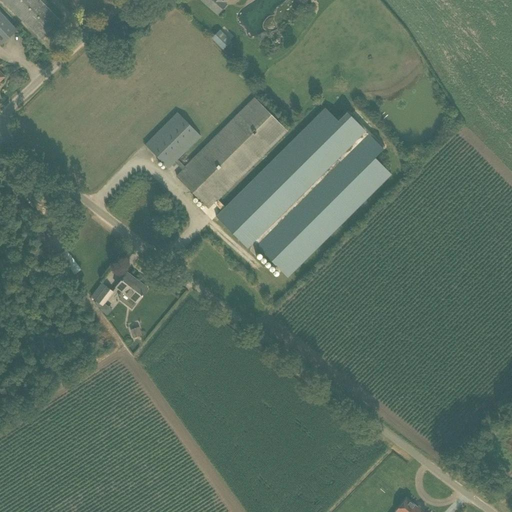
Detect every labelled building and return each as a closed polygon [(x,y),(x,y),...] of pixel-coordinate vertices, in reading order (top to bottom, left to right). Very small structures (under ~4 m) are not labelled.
[(0,0),(42,40),(61,21),(38,0),(0,0)] [(226,4),(221,0),(203,0),(202,1),(218,14),(226,4)] [(17,31),(16,29),(0,12),(0,43),(2,45),(17,31)] [(222,49),(228,43),(222,37),(224,36),(220,31),(212,39),(222,49)] [(119,47),(116,44),(110,49),(114,52),(119,47)] [(183,171),(177,177),(208,209),(213,203),(216,200),(286,130),(255,99),(186,168),(183,171)] [(225,208),(216,200),(213,203),(222,211),(216,217),(247,249),(253,243),(288,278),(391,175),(374,158),(383,149),(382,148),(383,147),(353,117),(352,118),(347,113),(338,122),(325,109),(225,208)] [(183,171),(186,168),(178,160),(201,137),(177,113),(145,145),(168,169),(175,163),(183,171)] [(72,274),(80,270),(68,249),(60,253),(72,274)] [(148,289),(147,289),(127,273),(116,287),(120,290),(120,298),(119,299),(132,309),(136,303),(137,303),(148,289)] [(113,292),(107,287),(96,301),(102,306),(113,292)] [(132,337),(141,335),(139,327),(130,329),(132,337)] [(422,511),(406,499),(395,511),(422,511)]
